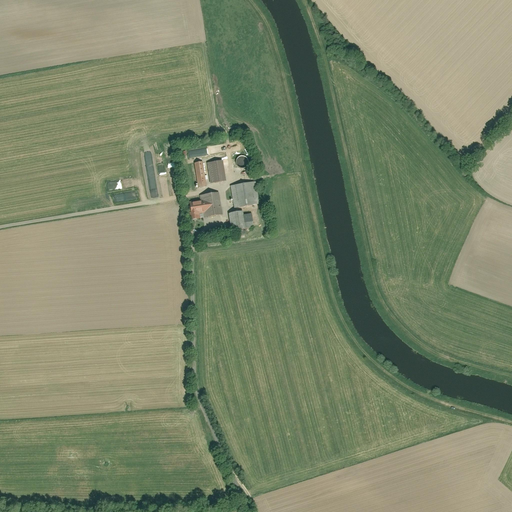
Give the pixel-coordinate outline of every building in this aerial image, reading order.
[(225,161),(209,163),(212,184),(228,182),(225,161)] [(198,189),(207,188),(204,162),(195,164),(198,189)] [(257,182),(232,187),(236,209),(261,204),(257,182)] [(191,222),(201,220),(200,214),(204,213),(205,219),(224,216),(220,193),(201,196),(201,201),(188,203),(191,222)] [(256,229),(253,214),(246,216),(245,211),(230,214),(233,232),(256,229)]
